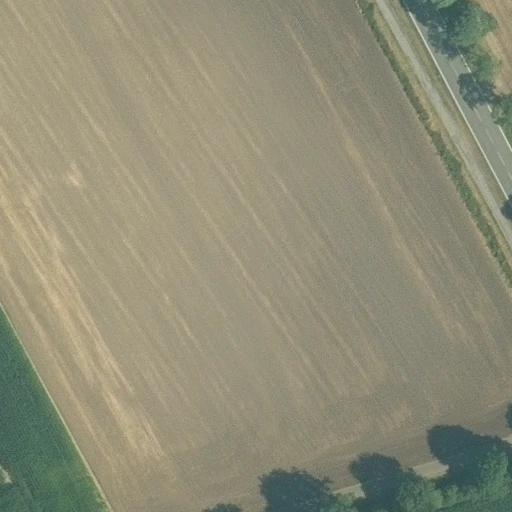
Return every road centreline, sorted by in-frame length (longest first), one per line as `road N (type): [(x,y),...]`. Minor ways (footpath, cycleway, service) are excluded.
road 1 (track): [(511,436),(279,511)]
road 2 (secondary): [(511,182),(419,0)]
